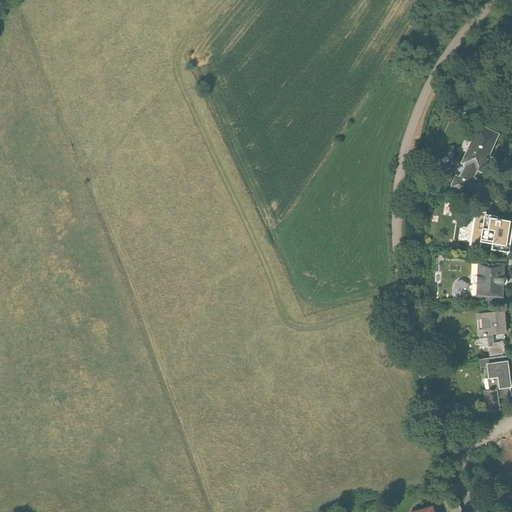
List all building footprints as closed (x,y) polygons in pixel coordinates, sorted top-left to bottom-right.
[(505,132),(485,123),(467,161),(470,163),(465,174),(462,173),(456,185),(472,192),(483,168),(487,170),(505,132)] [(447,215),(454,216),(456,204),(448,203),(447,215)] [(476,246),(486,247),(487,242),(498,243),(497,250),(511,251),(511,211),(504,211),(503,215),(491,214),(492,211),(481,209),(476,246)] [(472,298),(473,297),(491,297),(509,298),(510,264),(500,263),(484,263),(484,282),(474,282),(474,281),(471,279),(469,279),(466,279),(463,281),(462,282),(461,285),(461,294),(462,296),(465,298),(467,299),(470,299),(472,298)] [(510,310),(483,312),(486,344),(494,343),(495,353),(511,351),(511,344),(511,339),(500,340),(499,332),(511,331),(510,310)] [(493,377),(495,388),(504,387),(504,385),(506,385),(506,388),(511,387),(511,353),(485,357),(488,378),(493,377)] [(495,388),(490,389),(493,410),(507,408),(504,387),(495,388)] [(511,442),(502,449),(511,464),(511,442)] [(456,496),(445,499),(448,511),(454,511),(460,510),(456,496)]
